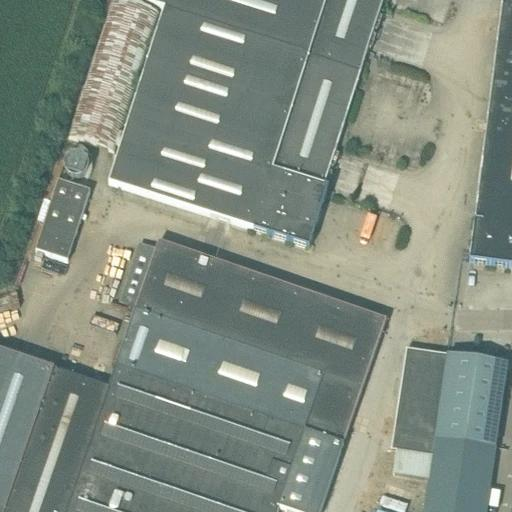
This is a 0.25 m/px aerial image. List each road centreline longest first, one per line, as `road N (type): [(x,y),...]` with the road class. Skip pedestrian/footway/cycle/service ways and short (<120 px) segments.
road 1 (unknown): [(59,316),(101,237),(125,217),(412,276)]
road 2 (unknown): [(412,276),(465,136),(481,0)]
road 3 (unknown): [(330,511),(398,345),(412,276)]
